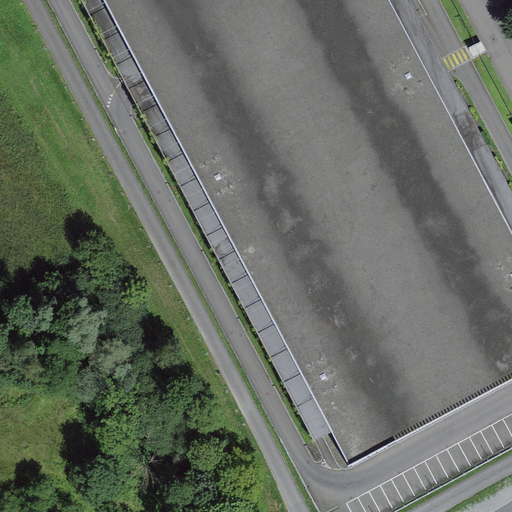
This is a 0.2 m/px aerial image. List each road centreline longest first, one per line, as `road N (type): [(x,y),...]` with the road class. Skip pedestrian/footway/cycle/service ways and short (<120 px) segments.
road 1 (track): [(300,511),(31,0)]
road 2 (unknown): [(482,10),(165,201)]
road 3 (unknown): [(196,260),(511,94)]
road 4 (unknown): [(240,342),(511,192)]
road 5 (unknown): [(132,138),(376,0)]
road 6 (unknown): [(92,63),(203,0)]
